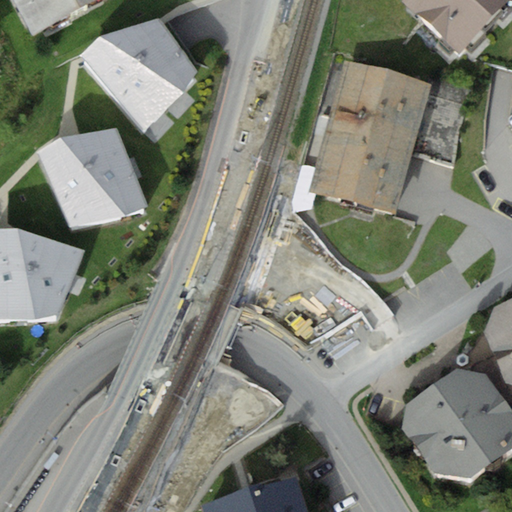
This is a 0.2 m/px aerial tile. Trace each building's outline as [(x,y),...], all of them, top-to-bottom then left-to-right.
[(13,0),(34,36),(97,0),(13,0)] [(405,0),(403,3),(460,56),(511,0),(405,0)] [(80,60),(142,134),(184,95),(198,76),(158,24),(100,41),(80,60)] [(393,213),(429,82),(347,60),(311,191),(393,213)] [(451,116),(450,126),(461,128),(465,98),(441,95),(439,115),(451,116)] [(38,157),(72,231),(126,220),(149,212),(118,134),(63,143),(38,157)] [(0,235),(0,324),(34,325),(58,320),(84,257),(17,235),(0,235)] [(511,306),(491,316),(485,341),(491,356),(457,372),(406,410),(404,435),(436,478),(469,483),(511,452),(511,306)] [(297,511),(289,487),(212,511),(297,511)]
